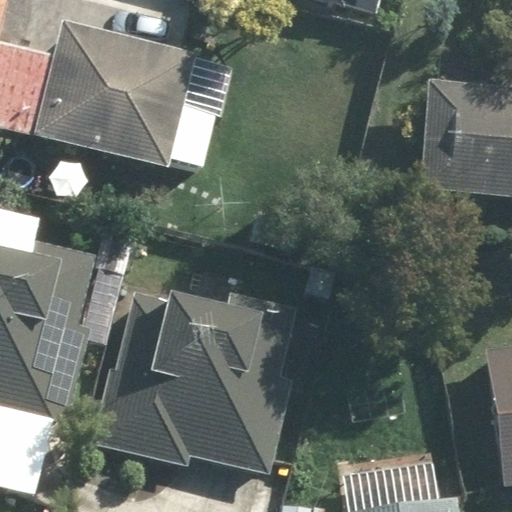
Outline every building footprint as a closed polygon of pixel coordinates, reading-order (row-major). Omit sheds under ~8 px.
[(382,0),(284,0),(376,24),(382,0)] [(0,149),(162,189),(193,64),(52,30),(42,68),(0,58),(0,149)] [(511,98),(419,93),(411,211),(511,218),(511,98)] [(0,419),(48,432),(88,279),(15,260),(22,231),(0,225),(0,419)] [(173,322),(121,308),(84,453),(168,475),(171,461),(257,483),(280,393),(268,390),(286,321),(226,306),(233,281),(197,272),(191,294),(181,291),(173,322)] [(511,357),(470,363),(488,497),(511,494),(511,357)] [(219,484),(217,492),(170,482),(163,511),(288,511),(276,509),(279,497),(219,484)] [(438,511),(435,494),(326,511),(438,511)]
